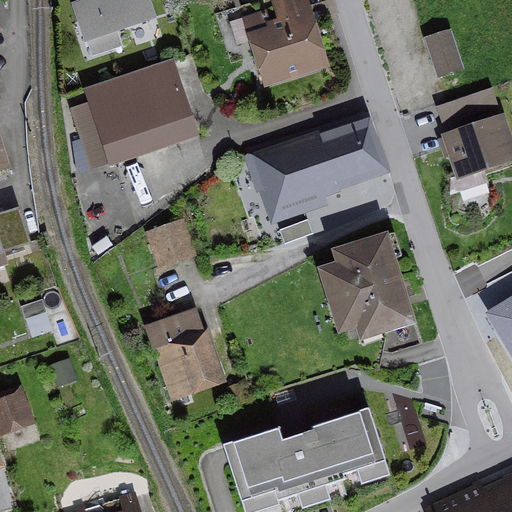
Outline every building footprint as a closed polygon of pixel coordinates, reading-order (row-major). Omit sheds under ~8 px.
[(146,0),(94,0),(75,7),(86,40),(153,17),(146,0)] [(271,32),(253,38),(266,82),(323,64),(314,33),(316,33),(313,22),(310,13),(307,14),(302,0),(272,0),(279,23),(269,26),(271,32)] [(447,31),(427,37),(438,73),(457,67),(447,31)] [(168,65),(92,90),(110,145),(186,119),(168,65)] [(485,90),(439,107),(446,126),(493,110),(485,90)] [(448,137),(461,174),(511,157),(511,155),(500,120),(448,137)] [(321,139),(338,187),(388,170),(371,122),(321,139)] [(254,162),(272,209),(338,187),(321,139),(254,162)] [(0,262),(4,262),(1,252),(29,243),(19,209),(0,215),(0,262)] [(285,244),(313,234),(308,220),(279,230),(285,244)] [(172,250),(176,259),(192,253),(181,221),(149,233),(157,255),(172,250)] [(383,333),(414,324),(387,234),(356,244),(357,247),(334,254),(337,265),(319,270),(337,326),(354,321),(357,332),(380,325),(383,333)] [(511,304),(493,316),(511,347),(511,304)] [(148,330),(171,398),(226,379),(209,330),(203,333),(196,312),(148,330)] [(0,394),(0,431),(50,414),(39,381),(0,394)] [(279,428),(223,445),(241,502),(275,491),(279,501),(345,480),(344,475),(386,461),(368,409),(311,427),(312,432),(284,441),(279,428)] [(511,511),(511,488),(481,503),(474,487),(449,498),(428,511),(511,511)] [(139,511),(135,496),(81,511),(139,511)]
